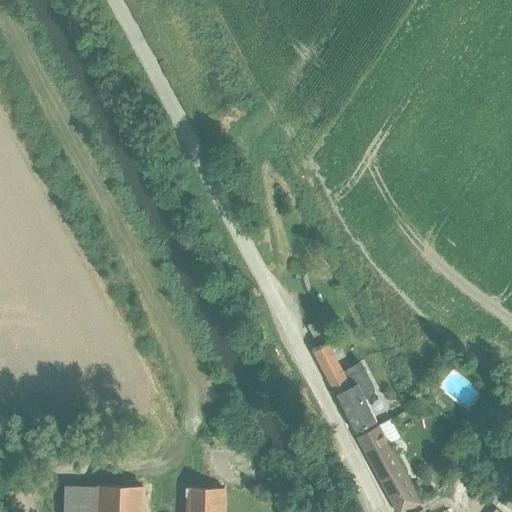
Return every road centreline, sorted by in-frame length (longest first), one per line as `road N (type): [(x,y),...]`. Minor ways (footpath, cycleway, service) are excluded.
road 1 (track): [(25,507),(45,482),(74,470),(159,469),(179,461),(198,391),(0,12)]
road 2 (tertiary): [(383,511),(115,0)]
road 3 (track): [(268,288),(279,260),(250,138),(273,115)]
road 4 (track): [(511,401),(474,460),(461,511)]
